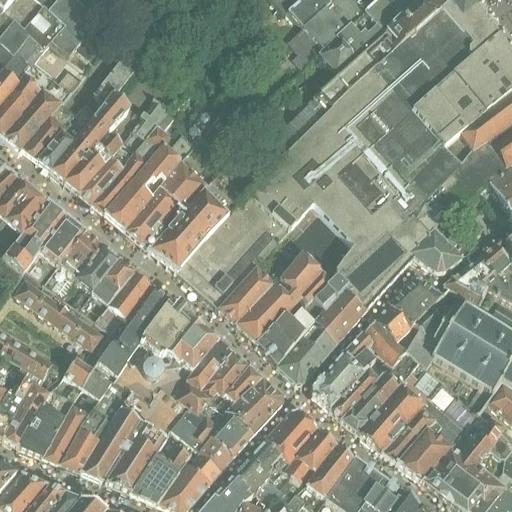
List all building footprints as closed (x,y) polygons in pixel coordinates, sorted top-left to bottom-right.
[(42,56),(49,49),(61,33),(23,0),(0,0),(0,18),(1,19),(21,38),(30,46),(42,56)] [(66,64),(96,28),(66,0),(23,0),(61,33),(49,49),(66,64)] [(312,330),(323,316),(324,318),(341,297),(363,317),(411,265),(408,263),(432,237),(486,189),(486,188),(511,168),(511,64),(498,43),(477,13),(466,0),(457,0),(411,41),(404,48),(330,115),(330,114),(285,159),(244,201),(235,211),(175,279),(217,316),(254,274),(290,234),(311,210),(352,252),(328,283),(328,288),(312,308),(318,314),(307,325),(312,330)] [(263,0),(274,11),(262,21),(287,48),(339,0),(263,0)] [(306,110),(271,146),(285,159),(330,114),(330,115),(404,48),(411,41),(457,0),(427,0),(413,13),(382,39),(383,40),(336,83),(316,101),(306,110)] [(385,0),(339,0),(287,48),(307,70),(316,61),(317,59),(353,29),(385,0)] [(427,0),(385,0),(353,29),(317,59),(316,61),(336,83),(383,40),(382,39),(413,13),(427,0)] [(30,46),(21,38),(1,19),(0,18),(0,53),(12,62),(17,66),(20,63),(23,65),(21,68),(28,74),(29,73),(42,56),(30,46)] [(0,78),(12,62),(0,53),(0,78)] [(0,109),(16,90),(28,74),(21,68),(23,65),(20,63),(17,66),(12,62),(0,78),(0,109)] [(0,109),(0,142),(2,143),(51,83),(62,68),(56,64),(49,72),(47,71),(39,81),(29,73),(28,74),(16,90),(0,109)] [(48,179),(52,182),(63,190),(94,154),(129,114),(113,101),(132,77),(118,66),(100,89),(92,99),(91,100),(103,110),(72,149),(48,179)] [(63,135),(84,108),(85,109),(91,100),(92,99),(100,89),(92,82),(85,77),(69,95),(71,96),(20,158),(27,163),(34,168),(58,139),(62,134),(63,135)] [(2,143),(20,158),(71,96),(69,95),(69,96),(51,83),(2,143)] [(34,168),(48,179),(72,149),(103,110),(91,100),(85,109),(84,108),(63,135),(62,134),(58,139),(34,168)] [(154,133),(157,130),(165,121),(168,117),(158,110),(148,123),(142,118),(138,123),(144,128),(134,140),(144,148),(144,147),(154,133)] [(171,126),(165,121),(157,130),(164,136),(171,126)] [(162,139),(164,136),(157,130),(154,133),(144,147),(144,148),(134,159),(132,160),(121,176),(89,211),(102,221),(139,177),(142,178),(148,171),(146,170),(161,154),(162,154),(167,148),(167,142),(162,139)] [(168,149),(167,148),(162,154),(161,154),(146,170),(148,171),(142,178),(139,177),(102,221),(101,222),(103,223),(121,236),(178,169),(179,168),(180,169),(193,153),(179,141),(170,153),(166,150),(168,149)] [(63,190),(76,201),(108,166),(121,153),(107,142),(95,155),(94,154),(63,190)] [(76,201),(89,211),(121,176),(108,166),(76,201)] [(205,192),(180,169),(179,168),(178,169),(121,236),(123,237),(138,251),(137,251),(139,253),(139,252),(146,258),(168,233),(163,227),(180,209),(187,215),(205,192)] [(511,225),(511,168),(486,188),(486,189),(511,227),(511,225)] [(0,177),(0,213),(21,189),(18,187),(3,175),(0,177)] [(210,187),(205,192),(187,215),(180,209),(163,227),(168,233),(146,258),(175,279),(235,211),(210,187)] [(0,224),(15,238),(20,241),(46,210),(43,208),(21,189),(0,213),(0,224)] [(0,281),(14,292),(24,278),(38,258),(64,223),(46,210),(20,241),(6,256),(5,255),(0,261),(0,262),(1,263),(0,264),(0,281)] [(84,240),(64,223),(38,258),(24,278),(40,290),(84,240)] [(511,236),(495,250),(511,274),(511,236)] [(469,257),(460,246),(455,250),(447,243),(442,247),(432,237),(408,263),(411,265),(434,280),(442,279),(455,268),(469,257)] [(64,279),(74,287),(102,255),(84,240),(40,290),(42,291),(51,296),(64,279)] [(511,274),(495,250),(476,266),(490,282),(492,284),(485,296),(511,312),(511,274)] [(74,287),(91,300),(96,293),(117,267),(102,255),(74,287)] [(318,314),(312,308),(328,288),(321,281),(299,260),(298,262),(292,258),(284,268),(289,272),(282,280),(277,286),(281,289),(280,290),(289,299),(285,303),(273,292),(234,333),(255,352),(256,353),(283,325),(290,329),(300,319),(307,325),(318,314)] [(459,279),(454,283),(482,301),(485,296),(492,284),(490,282),(476,266),(459,279)] [(131,278),(117,267),(96,293),(91,300),(84,310),(89,314),(97,305),(106,313),(131,278)] [(276,275),(267,286),(254,274),(217,316),(234,333),(273,292),(285,303),(289,299),(280,290),(281,289),(277,286),(282,280),(276,275)] [(145,290),(133,280),(131,278),(106,313),(95,329),(110,340),(120,324),(145,290)] [(442,292),(444,293),(477,312),(482,301),(454,283),(442,292)] [(14,301),(53,328),(63,314),(25,286),(14,301)] [(414,287),(411,291),(404,297),(387,313),(410,334),(428,315),(439,303),(414,287)] [(126,329),(113,347),(101,363),(96,369),(115,384),(116,385),(125,370),(140,345),(168,309),(145,290),(120,324),(126,329)] [(313,330),(312,331),(335,350),(351,332),(363,317),(341,297),(324,318),(323,316),(312,330),(313,330)] [(197,334),(174,314),(168,309),(140,345),(176,374),(179,370),(191,379),(216,349),(202,338),(205,335),(199,331),(197,334)] [(511,341),(462,311),(459,314),(454,311),(454,309),(453,309),(453,310),(446,312),(445,310),(445,311),(445,313),(438,324),(428,315),(410,334),(395,349),(405,358),(415,369),(416,370),(417,369),(424,375),(430,365),(488,401),(489,400),(493,394),(501,393),(511,401),(511,341)] [(387,313),(372,327),(395,349),(410,334),(387,313)] [(53,328),(91,356),(101,341),(63,314),(53,328)] [(274,373),(312,331),(313,330),(312,330),(307,325),(300,319),(290,329),(283,325),(256,353),(274,373)] [(372,327),(359,341),(370,352),(391,372),(405,358),(395,349),(372,327)] [(300,391),(335,350),(312,331),(274,373),(293,391),(300,391)] [(0,359),(20,371),(29,356),(0,338),(0,359)] [(359,341),(341,360),(354,369),(363,359),(370,352),(359,341)] [(95,358),(101,363),(113,347),(106,342),(95,358)] [(98,450),(78,481),(99,490),(127,501),(154,463),(169,439),(177,428),(181,424),(180,423),(186,416),(184,415),(175,409),(186,390),(183,388),(191,379),(179,370),(176,374),(140,345),(125,370),(116,385),(115,384),(110,390),(128,403),(118,416),(98,450)] [(183,388),(186,390),(200,399),(230,360),(216,349),(191,379),(183,388)] [(42,384),(43,381),(51,368),(29,356),(20,371),(42,384)] [(308,404),(328,419),(366,378),(365,376),(367,375),(366,375),(373,367),(363,359),(354,369),(341,360),(308,396),(310,396),(310,404),(308,404)] [(215,401),(221,406),(223,403),(247,374),(230,360),(200,399),(209,408),(215,401)] [(50,396),(46,402),(14,455),(16,456),(38,465),(62,425),(63,426),(71,412),(70,412),(73,407),(80,395),(91,376),(74,365),(67,377),(62,384),(73,391),(65,405),(50,396)] [(0,413),(7,402),(4,400),(6,390),(15,374),(2,366),(0,368),(0,413)] [(58,390),(62,384),(67,377),(51,368),(43,381),(58,390)] [(368,452),(375,457),(378,459),(420,409),(424,402),(439,386),(424,375),(417,369),(416,370),(415,369),(406,380),(407,381),(397,392),(354,441),(368,452)] [(0,413),(0,446),(0,447),(31,395),(33,393),(25,388),(27,383),(20,379),(21,377),(15,374),(6,390),(4,400),(7,402),(0,413)] [(224,419),(228,423),(260,386),(247,374),(223,403),(233,411),(224,419)] [(328,419),(341,430),(382,381),(377,386),(367,375),(365,376),(366,378),(328,419)] [(38,465),(56,472),(78,438),(89,421),(97,407),(110,390),(91,376),(80,395),(73,407),(70,412),(71,412),(63,426),(62,425),(38,465)] [(341,430),(354,441),(397,392),(396,391),(395,393),(382,381),(341,430)] [(280,404),(267,392),(260,386),(228,423),(228,424),(250,444),(280,411),(279,410),(279,405),(280,404)] [(426,404),(440,387),(439,386),(424,402),(420,409),(378,459),(421,491),(420,492),(421,492),(461,441),(466,435),(466,434),(476,419),(455,404),(443,418),(439,414),(452,400),(441,390),(428,405),(426,404)] [(56,472),(78,481),(98,450),(118,416),(128,403),(110,390),(97,407),(89,421),(78,438),(56,472)] [(175,409),(184,415),(186,416),(180,423),(181,424),(177,428),(197,444),(192,451),(197,455),(208,445),(218,433),(199,420),(209,408),(200,399),(186,390),(175,409)] [(0,447),(14,455),(46,402),(33,393),(31,395),(0,447)] [(486,412),(511,433),(511,401),(501,393),(493,394),(489,400),(488,401),(491,403),(486,412)] [(317,439),(310,432),(296,418),(294,419),(290,419),(289,418),(263,448),(278,462),(277,463),(287,472),(281,479),(287,484),(298,492),(302,494),(314,479),(296,465),(318,439),(317,439)] [(229,466),(250,444),(228,424),(218,433),(208,445),(229,465),(229,466)] [(511,442),(503,435),(489,426),(477,443),(474,441),(473,442),(466,435),(461,441),(421,492),(446,511),(489,511),(503,496),(504,496),(511,486),(511,442)] [(193,459),(194,458),(197,455),(192,451),(197,444),(177,428),(169,439),(193,459)] [(318,439),(296,465),(314,479),(335,454),(318,439)] [(219,476),(229,465),(208,445),(197,455),(194,458),(196,459),(220,476),(219,476)] [(263,448),(246,466),(259,477),(265,482),(270,476),(268,475),(277,463),(278,462),(263,448)] [(127,501),(153,511),(178,479),(166,470),(178,455),(175,452),(162,469),(154,463),(127,501)] [(352,468),(346,463),(335,454),(314,479),(302,494),(322,508),(322,504),(324,503),(353,469),(352,468)] [(189,462),(178,455),(166,470),(178,479),(153,511),(189,511),(199,501),(208,491),(184,471),(189,462)] [(187,473),(184,471),(208,491),(220,476),(196,459),(187,473)] [(246,466),(232,481),(247,497),(252,501),(267,484),(265,482),(259,477),(246,466)] [(327,511),(392,511),(401,502),(353,469),(324,503),(322,504),(322,508),(327,511)] [(0,494),(15,478),(0,471),(0,494)] [(0,511),(28,511),(47,492),(19,480),(0,502),(0,511)] [(240,511),(243,509),(250,504),(244,500),(247,497),(232,481),(212,502),(203,511),(240,511)] [(489,511),(511,511),(511,486),(504,496),(503,496),(489,511)] [(50,511),(62,499),(47,492),(28,511),(50,511)] [(71,511),(77,505),(62,499),(50,511),(71,511)] [(414,511),(401,502),(392,511),(414,511)] [(301,511),(303,510),(293,503),(284,511),(301,511)]
